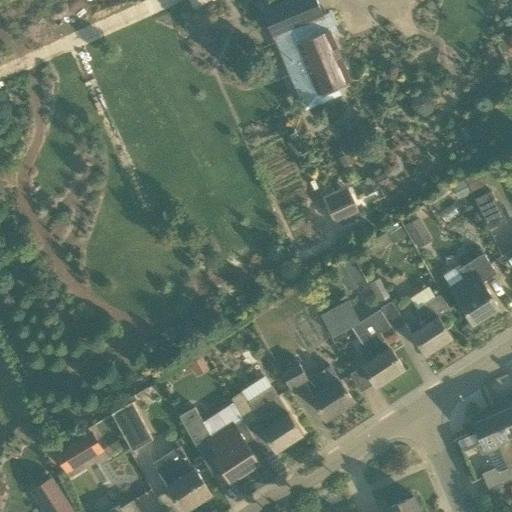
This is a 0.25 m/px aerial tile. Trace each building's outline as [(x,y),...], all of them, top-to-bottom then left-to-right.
[(301,55),(317,93),(350,78),(350,76),(349,77),(330,31),(337,29),(330,12),(323,15),(317,0),(287,0),(265,9),(268,14),(288,61),(301,55)] [(348,150),(338,154),(343,165),(352,161),(348,150)] [(386,170),(373,176),(377,186),(390,180),(386,170)] [(477,172),(465,178),(471,191),(483,185),(477,172)] [(465,179),(452,185),(458,197),(470,192),(465,179)] [(345,217),(360,210),(348,185),(333,192),(345,217)] [(498,204),(492,191),(476,198),(490,228),(506,221),(498,204)] [(419,215),(405,224),(411,235),(425,226),(419,215)] [(401,225),(387,233),(392,240),(393,242),(406,233),(401,225)] [(386,230),(367,242),(373,251),(392,240),(387,233),(386,230)] [(485,285),(483,282),(497,273),(484,253),(469,262),(458,269),(464,278),(450,287),(460,301),(474,323),(499,307),(485,285)] [(336,266),(346,284),(362,275),(352,257),(336,266)] [(380,278),(369,284),(382,306),(380,308),(381,309),(391,325),(395,330),(407,324),(392,301),(380,278)] [(440,294),(436,296),(418,308),(416,310),(426,325),(412,334),(425,354),(453,336),(440,316),(451,309),(440,294)] [(349,299),(321,313),(333,336),(353,326),(360,321),(349,299)] [(381,332),(391,325),(381,309),(361,321),(353,326),(373,358),(363,365),(377,386),(404,368),(391,347),(381,332)] [(198,358),(190,363),(197,376),(206,371),(210,369),(202,356),(198,358)] [(291,388),(309,379),(299,361),(288,368),(281,371),(291,388)] [(340,380),(330,365),(317,373),(326,389),(313,397),(326,418),(354,400),(340,379),(340,380)] [(290,412),(280,397),(272,385),(249,401),(242,391),(232,398),(243,418),(247,425),(258,419),(265,428),(262,430),(276,451),(303,433),(290,412)] [(128,404),(132,401),(137,399),(135,394),(125,400),(128,404)] [(133,450),(153,439),(132,401),(128,404),(112,412),(133,450)] [(497,409),(511,443),(511,405),(499,411),(498,408),(497,409)] [(214,474),(215,474),(194,438),(209,429),(196,406),(180,415),(214,474)] [(511,443),(497,409),(496,409),(497,412),(486,417),(485,415),(482,415),(479,416),(476,419),(477,421),(474,422),(487,452),(500,447),(509,467),(502,470),(497,468),(483,473),(490,488),(511,478),(511,443)] [(247,425),(243,418),(234,424),(234,423),(209,439),(221,457),(217,459),(231,480),(259,462),(246,442),(254,437),(247,426),(247,425)] [(93,430),(55,452),(67,473),(105,450),(93,430)] [(195,469),(186,455),(181,446),(175,450),(180,459),(159,472),(184,510),(211,493),(196,469),(195,469)] [(46,511),(74,511),(52,477),(32,490),(46,511)] [(420,511),(413,496),(387,508),(388,511),(420,511)]
